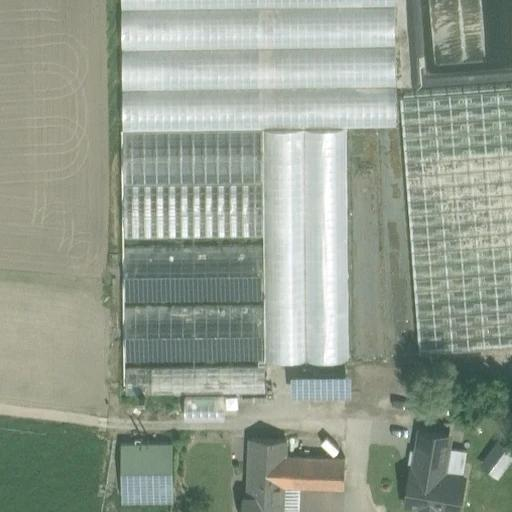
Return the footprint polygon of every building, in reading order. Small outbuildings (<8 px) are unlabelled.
[(121,0),(123,130),(263,128),(347,127),(394,126),(391,0),(121,0)] [(511,88),(401,96),(420,353),(511,345),(511,88)] [(347,127),(263,128),(264,180),(264,183),(264,238),(264,246),(265,301),(265,305),(266,362),(350,361),(347,127)] [(123,130),(123,181),(264,180),(263,128),(123,130)] [(123,185),(124,240),(264,238),(264,183),(123,185)] [(124,248),(124,303),(265,301),(264,246),(124,248)] [(126,364),(266,362),(265,305),(125,308),(126,364)] [(266,368),(153,370),(153,397),(266,395),(266,368)] [(153,397),(153,370),(126,370),(126,397),(140,397),(140,402),(147,402),(147,397),(153,397)] [(287,393),(341,394),(341,371),(287,370),(287,393)] [(231,397),(191,398),(191,420),(232,419),(231,397)] [(449,434),(422,429),(415,469),(411,468),(405,502),(420,505),(419,511),(424,511),(438,511),(439,508),(459,511),(464,478),(442,474),(449,434)] [(285,441),(252,440),(250,481),(283,483),(285,456),(285,441)] [(478,462),(496,475),(511,453),(493,440),(478,462)] [(123,495),(178,496),(178,444),(124,444),(123,495)] [(283,483),(283,486),(299,487),(344,489),(345,459),(285,456),(283,483)] [(283,483),(250,481),(250,498),(244,498),(242,511),(281,511),(283,486),(283,483)] [(298,511),(299,487),(283,486),(281,511),(298,511)]
